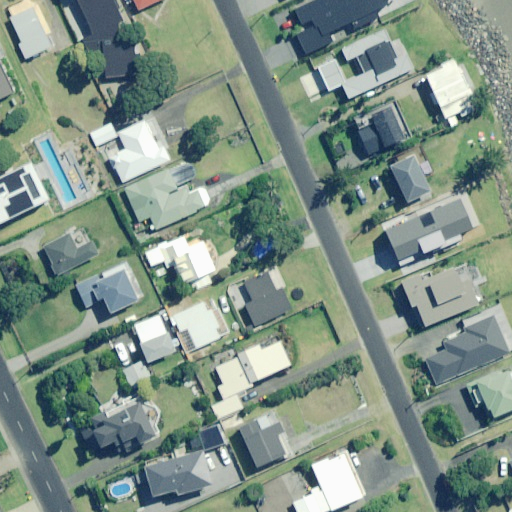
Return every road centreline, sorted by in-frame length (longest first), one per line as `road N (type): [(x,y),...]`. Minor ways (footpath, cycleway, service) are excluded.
road 1 (residential): [(446,511),(220,0)]
road 2 (residential): [(60,511),(0,385)]
